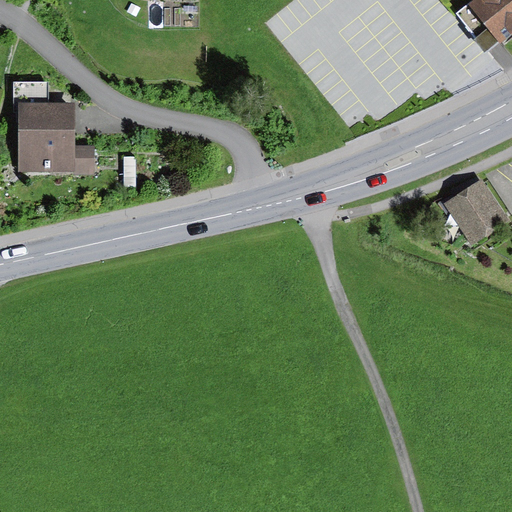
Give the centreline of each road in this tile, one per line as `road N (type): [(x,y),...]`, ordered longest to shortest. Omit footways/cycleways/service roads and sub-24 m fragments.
road 1 (residential): [(273,205),(244,141),(118,106),(0,13)]
road 2 (track): [(418,511),(303,199)]
road 3 (primary): [(273,205),(0,264)]
road 4 (primary): [(511,112),(414,159),(273,205)]
